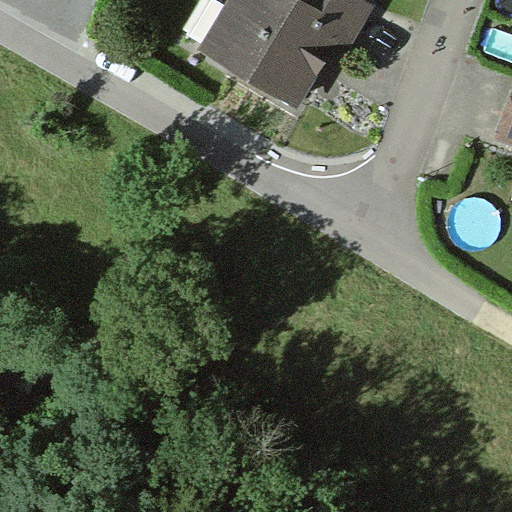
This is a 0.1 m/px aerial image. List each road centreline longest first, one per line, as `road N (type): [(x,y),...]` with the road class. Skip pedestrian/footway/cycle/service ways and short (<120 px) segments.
road 1 (track): [(0,37),(247,180),(375,241),(511,337)]
road 2 (residential): [(459,0),(375,241)]
